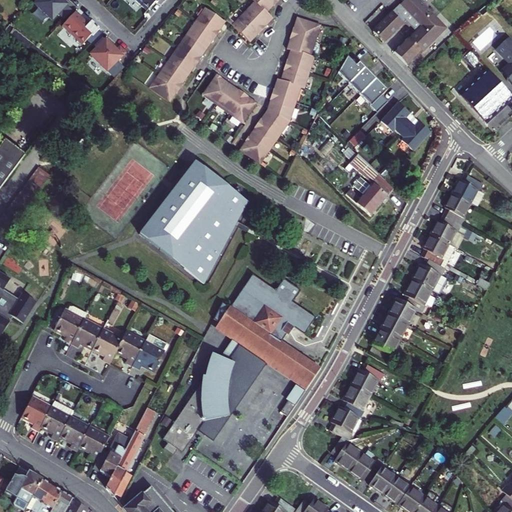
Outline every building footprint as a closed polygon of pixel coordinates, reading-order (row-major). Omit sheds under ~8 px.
[(46,0),(39,7),(56,23),(62,17),(68,23),(76,15),(70,9),(71,8),(61,0),(46,0)] [(135,0),(152,16),(161,6),(162,7),(163,6),(162,5),(165,2),(166,3),(169,0),(168,0),(135,0)] [(279,0),(255,0),(259,4),(237,28),(255,45),(263,37),(260,33),(263,29),(267,26),(270,29),(278,21),(271,15),(279,7),(275,4),(279,0)] [(405,0),(405,1),(414,11),(426,23),(439,35),(447,27),(434,14),(436,12),(424,0),(405,0)] [(405,1),(377,29),(386,39),(408,17),(414,11),(405,1)] [(202,57),(205,59),(218,41),(214,39),(218,34),(220,30),(224,33),(231,23),(211,9),(154,89),(174,103),(181,93),(178,91),(181,87),(184,82),(187,85),(200,67),(196,65),(199,60),(202,57)] [(426,23),(414,11),(408,17),(420,30),(426,23)] [(80,15),(66,30),(86,49),(90,45),(97,51),(106,42),(100,36),(104,32),(102,30),(101,32),(97,28),(99,27),(96,24),(93,27),(80,15)] [(301,19),(298,30),(302,32),(301,37),(299,42),(295,41),(291,52),(295,53),(291,62),(296,64),(294,69),(293,74),(288,73),(285,83),(281,81),(278,92),(283,94),(281,99),(279,104),(275,102),(272,113),(266,122),(270,124),(267,128),(264,132),(260,130),(253,139),(257,142),(254,146),(250,143),(244,153),(264,167),(295,124),(305,90),(309,91),(318,60),(315,59),(325,27),(301,19)] [(439,35),(426,23),(420,30),(413,37),(411,35),(397,49),(411,63),(439,35)] [(511,42),(508,38),(496,50),(510,64),(501,73),(511,84),(511,42)] [(110,44),(93,60),(109,77),(111,75),(119,83),(128,72),(121,65),(130,57),(124,51),(121,55),(110,44)] [(479,62),(471,53),(464,59),(472,68),(479,62)] [(341,74),(382,113),(392,102),(386,95),(391,90),(363,62),(360,66),(351,57),(341,74)] [(460,97),(486,124),(511,99),(511,97),(488,71),(460,97)] [(241,96),(243,93),(225,80),(223,84),(218,80),(207,96),(246,125),(261,105),(252,99),(249,102),(245,99),(241,96)] [(419,127),(414,123),(410,118),(415,113),(403,103),(386,121),(396,132),(399,130),(408,138),(406,141),(417,152),(435,134),(423,122),(419,127)] [(414,123),(419,118),(415,113),(410,118),(414,123)] [(419,118),(414,123),(419,127),(423,122),(419,118)] [(368,141),(361,135),(351,144),(358,151),(368,141)] [(0,192),(29,153),(9,138),(0,149),(0,192)] [(398,193),(362,157),(354,165),(376,187),(373,190),(363,180),(355,188),(365,198),(362,201),(352,191),(347,197),(371,221),(398,193)] [(251,204),(199,164),(143,235),(206,285),(251,204)] [(55,175),(44,167),(0,225),(0,228),(10,236),(55,175)] [(473,205),(473,206),(480,209),(487,195),(482,193),(486,186),(468,177),(465,183),(463,182),(455,196),(473,205)] [(473,205),(455,196),(448,210),(450,211),(447,217),(464,227),(468,221),(465,219),(473,205)] [(461,233),(464,227),(447,217),(443,224),(441,222),(433,236),(450,246),(458,232),(461,233)] [(480,235),(472,231),(467,239),(476,244),(480,235)] [(450,246),(433,236),(426,250),(428,251),(424,258),(429,261),(442,268),(442,267),(446,261),(450,263),(457,250),(450,246)] [(442,267),(442,268),(429,261),(425,267),(423,266),(415,280),(434,291),(442,295),(450,280),(444,277),(448,270),(446,270),(442,267)] [(0,335),(2,336),(15,316),(25,323),(39,302),(25,292),(21,298),(6,289),(13,278),(0,269),(0,335)] [(232,308),(284,343),(287,339),(290,335),(288,333),(293,326),(307,335),(319,319),(296,303),(304,291),(287,279),(279,291),(256,275),(235,304),(234,306),(232,308)] [(483,276),(477,287),(488,293),(494,282),(483,276)] [(417,310),(424,314),(427,307),(426,306),(434,291),(415,280),(406,296),(408,297),(405,304),(417,310)] [(399,300),(390,315),(409,326),(417,310),(405,304),(399,300)] [(216,320),(222,324),(311,385),(322,369),(284,343),(232,308),(225,303),(216,320)] [(86,320),(89,314),(75,307),(72,307),(70,311),(66,309),(56,328),(68,335),(66,340),(73,343),(86,320)] [(382,330),(401,341),(409,326),(390,315),(382,330)] [(86,320),(73,343),(80,347),(82,343),(94,349),(104,330),(86,320)] [(222,324),(218,330),(234,341),(241,347),(268,365),(297,385),(306,391),(311,385),(222,324)] [(123,340),(104,330),(94,349),(106,356),(103,360),(111,363),(117,352),(123,340)] [(401,341),(382,330),(374,346),(393,356),(401,341)] [(128,332),(123,340),(117,352),(129,359),(127,363),(134,367),(147,343),(128,332)] [(151,336),(147,343),(154,346),(158,339),(151,336)] [(147,343),(134,367),(141,371),(144,366),(156,373),(167,353),(170,346),(158,339),(154,346),(147,343)] [(234,341),(223,358),(231,361),(241,347),(234,341)] [(268,365),(241,347),(231,361),(233,362),(231,368),(229,374),(227,380),(225,389),(228,391),(225,394),(225,399),(226,411),(227,418),(206,422),(200,431),(215,442),(268,365)] [(200,431),(206,422),(227,418),(226,411),(225,399),(225,394),(228,391),(225,389),(227,380),(229,374),(231,368),(233,362),(231,361),(223,358),(215,354),(210,367),(208,377),(205,377),(204,382),(165,439),(169,443),(165,449),(175,456),(179,450),(184,453),(200,431)] [(385,375),(366,364),(363,371),(360,370),(353,384),(371,395),(379,380),(382,382),(385,375)] [(363,411),(371,395),(353,384),(344,401),(346,402),(343,408),(360,417),(362,418),(365,412),(363,411)] [(297,385),(289,397),(291,398),(298,403),(306,391),(297,385)] [(43,426),(53,407),(34,396),(24,416),(35,422),(33,426),(40,430),(43,426)] [(291,398),(282,411),(289,416),(298,403),(291,398)] [(57,400),(53,407),(43,426),(54,432),(52,436),(59,440),(61,436),(72,417),(75,410),(57,400)] [(351,433),(360,417),(343,408),(341,407),(332,423),(334,424),(330,430),(343,437),(349,441),(353,434),(351,433)] [(494,418),(500,424),(510,413),(504,407),(494,418)] [(90,427),(72,417),(61,436),(72,443),(70,447),(77,451),(80,447),(90,427)] [(104,449),(110,438),(90,427),(80,447),(92,453),(90,457),(97,461),(104,449)] [(107,487),(115,495),(116,493),(127,472),(125,471),(145,435),(137,431),(134,435),(112,477),(107,487)] [(112,477),(134,435),(132,434),(130,438),(121,433),(111,452),(104,449),(97,461),(94,468),(112,477)] [(348,443),(349,441),(343,437),(332,452),(338,456),(335,459),(350,470),(362,453),(348,443)] [(471,446),(463,455),(467,459),(475,450),(471,446)] [(366,477),(371,481),(381,467),(384,464),(378,460),(375,463),(362,453),(350,470),(363,480),(366,477)] [(369,484),(383,495),(395,478),(381,467),(371,481),(369,484)] [(42,478),(29,470),(26,476),(17,471),(5,491),(15,498),(13,502),(24,509),(26,507),(42,478)] [(127,472),(116,493),(121,496),(133,474),(127,472)] [(26,507),(34,511),(37,511),(53,484),(42,478),(26,507)] [(395,478),(383,495),(397,505),(410,488),(395,478)] [(511,482),(507,487),(504,484),(498,490),(504,496),(511,502),(511,482)] [(53,484),(37,511),(51,511),(64,511),(73,496),(53,484)] [(153,487),(126,509),(129,511),(158,511),(168,504),(163,499),(153,487)] [(397,505),(406,511),(413,511),(424,499),(410,488),(397,505)] [(87,511),(89,510),(73,496),(64,511),(87,511)] [(503,505),(496,511),(511,511),(511,502),(504,496),(499,501),(503,505)] [(294,511),(296,510),(278,497),(274,503),(270,500),(260,511),(294,511)] [(325,511),(327,510),(329,508),(314,497),(310,503),(304,498),(296,510),(294,511),(325,511)] [(424,499),(413,511),(434,511),(437,508),(424,499)]
